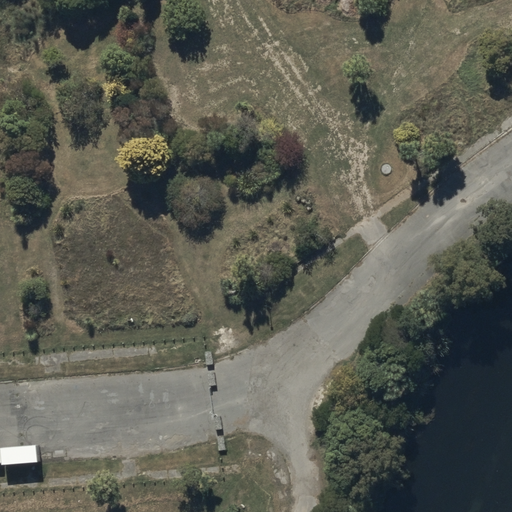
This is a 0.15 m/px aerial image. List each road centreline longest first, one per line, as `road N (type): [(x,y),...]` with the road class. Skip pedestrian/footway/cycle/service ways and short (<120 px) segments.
road 1 (track): [(283,376),(511,166)]
road 2 (residential): [(0,422),(213,401)]
road 3 (track): [(304,511),(306,481),(283,376)]
